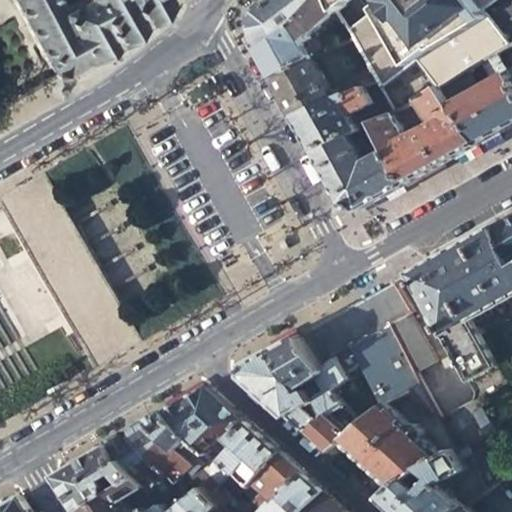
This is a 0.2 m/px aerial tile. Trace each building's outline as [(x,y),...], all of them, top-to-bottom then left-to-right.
[(9,0),(37,53),(53,78),(111,44),(166,4),(163,0),(80,0),(60,11),(54,0),(9,0)] [(259,51),(317,0),(267,0),(252,12),(251,17),(249,32),(259,51)] [(340,18),(338,13),(331,0),(317,0),(259,51),(273,76),(313,59),(327,52),(318,37),(340,18)] [(331,0),(338,13),(354,0),(355,0),(368,15),(348,30),(370,68),(377,81),(382,89),(418,62),(438,90),(441,88),(452,81),(481,64),(498,55),(509,48),(482,10),(496,0),(331,0)] [(502,61),(498,55),(481,64),(486,70),(502,61)] [(332,93),(313,59),(273,76),(296,118),(343,96),(366,86),(377,81),(370,68),(347,79),(349,84),(332,93)] [(481,64),(452,81),(457,88),(486,70),(481,64)] [(473,94),(454,107),(480,144),(511,125),(511,77),(509,72),(483,89),(479,84),(470,89),(473,94)] [(446,95),(457,88),(452,81),(441,88),(446,95)] [(375,103),(366,86),(343,96),(296,118),(300,126),(316,153),(351,136),(363,130),(354,115),(375,103)] [(395,114),(375,124),(405,185),(480,144),(454,107),(446,95),(441,88),(438,90),(418,102),(432,124),(409,137),(395,114)] [(366,165),(351,136),(316,153),(344,204),(362,209),(395,191),(405,185),(375,124),(365,129),(379,158),(366,165)] [(47,172),(0,199),(0,201),(97,368),(144,341),(47,172)] [(511,216),(495,226),(511,255),(511,216)] [(473,320),(511,297),(511,255),(495,226),(474,238),(426,265),(410,274),(469,381),(471,380),(497,365),(473,320)] [(368,335),(374,332),(390,322),(391,324),(411,313),(414,311),(395,282),(358,303),(321,324),(299,336),(312,367),(327,359),(363,339),(368,349),(374,345),(368,335)] [(436,360),(411,313),(391,324),(416,372),(436,360)] [(375,385),(386,408),(395,402),(413,389),(422,382),(416,372),(391,324),(390,322),(374,332),(396,372),(375,385)] [(329,361),(327,359),(312,367),(299,336),(290,341),(273,350),(287,381),(309,403),(322,421),(331,415),(344,407),(333,391),(349,379),(331,359),(329,361)] [(305,432),(322,421),(309,403),(287,381),(273,350),(258,359),(246,366),(244,376),(272,402),(305,432)] [(481,398),(481,399),(510,383),(499,364),(497,365),(471,380),(481,398)] [(437,411),(422,382),(413,389),(426,415),(437,411)] [(232,440),(249,421),(227,400),(212,386),(189,400),(168,412),(211,451),(221,445),(228,437),(232,440)] [(441,418),(458,450),(491,435),(499,431),(481,399),(481,398),(441,418)] [(368,463),(395,487),(426,464),(444,456),(426,436),(428,431),(422,424),(415,424),(395,402),(386,408),(346,438),(343,440),(368,463)] [(217,456),(211,451),(168,412),(157,419),(151,422),(200,467),(201,468),(206,463),(208,465),(217,456)] [(331,415),(322,421),(305,432),(314,440),(328,453),(343,440),(346,438),(331,415)] [(241,449),(226,465),(234,471),(236,470),(253,488),(257,483),(284,453),(249,421),(232,440),(241,449)] [(180,486),(200,467),(151,422),(145,426),(134,433),(175,481),(180,486)] [(154,494),(175,481),(134,433),(127,437),(112,446),(142,480),(154,494)] [(511,473),(491,435),(458,450),(444,456),(426,464),(395,487),(379,499),(392,511),(458,511),(467,505),(443,483),(479,465),(491,488),(511,473)] [(80,511),(88,511),(142,480),(112,446),(80,466),(59,478),(70,496),(80,511)] [(259,505),(266,511),(272,511),(308,475),(284,453),(257,483),(259,486),(257,488),(264,494),(267,493),(269,495),(259,505)] [(210,467),(206,472),(221,487),(235,473),(234,471),(226,465),(222,461),(214,470),(210,467)] [(201,468),(206,472),(210,467),(208,465),(206,463),(201,468)] [(308,511),(328,492),(308,475),(272,511),(308,511)] [(154,494),(142,480),(88,511),(162,511),(167,509),(154,494)] [(167,509),(162,511),(228,511),(207,491),(194,502),(180,486),(175,481),(154,494),(167,509)] [(349,511),(328,492),(308,511),(349,511)] [(1,511),(35,511),(26,498),(6,509),(1,511)]
